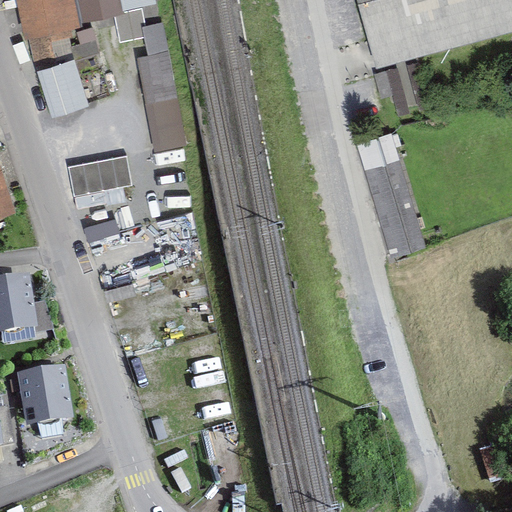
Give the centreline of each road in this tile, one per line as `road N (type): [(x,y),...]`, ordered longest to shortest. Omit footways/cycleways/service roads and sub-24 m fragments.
road 1 (track): [(308,0),(427,511)]
road 2 (residential): [(0,66),(126,450)]
road 3 (unknown): [(153,0),(234,368)]
